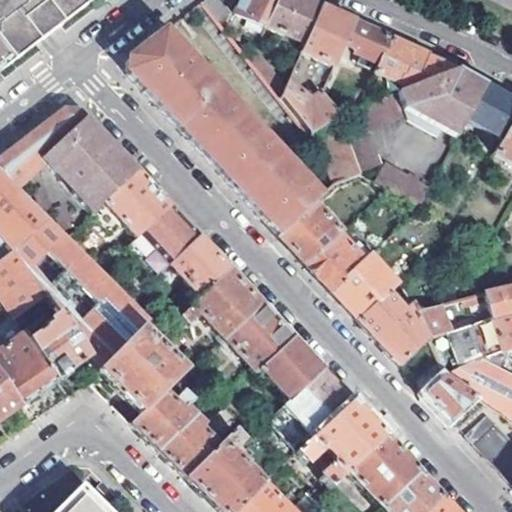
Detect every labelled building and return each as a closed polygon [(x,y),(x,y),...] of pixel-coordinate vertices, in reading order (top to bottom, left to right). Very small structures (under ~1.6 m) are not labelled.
[(0,0),(0,65),(63,18),(85,0),(0,0)] [(216,0),(205,0),(200,5),(217,26),(228,15),(216,0)] [(241,0),(236,15),(264,28),(276,0),(241,0)] [(276,0),(264,28),(304,46),(320,10),(296,0),(276,0)] [(320,10),(304,46),(299,56),(332,69),(343,44),(351,24),(320,10)] [(377,66),(388,40),(351,24),(343,44),(355,49),(353,55),(377,66)] [(162,33),(125,61),(124,73),(275,237),(311,203),(316,199),(162,33)] [(388,40),(377,66),(374,74),(399,86),(402,78),(405,80),(408,73),(412,76),(419,79),(428,58),(388,40)] [(432,81),(396,96),(461,132),(466,123),(477,104),(432,81)] [(308,103),(286,84),(284,88),(278,101),(308,138),(315,134),(337,120),(320,96),(308,103)] [(495,106),(480,97),(477,104),(466,123),(500,143),(511,121),(511,101),(501,95),(495,106)] [(42,163),(89,216),(101,204),(134,172),(79,111),(63,111),(0,157),(0,176),(13,189),(42,163)] [(315,134),(332,185),(358,178),(337,120),(315,134)] [(511,121),(500,143),(493,156),(511,166),(511,121)] [(418,206),(429,188),(385,160),(373,179),(418,206)] [(134,172),(101,204),(133,239),(139,233),(167,207),(134,172)] [(139,333),(148,324),(13,189),(0,176),(0,237),(4,243),(0,246),(0,304),(12,321),(45,298),(57,315),(89,360),(98,374),(139,333)] [(338,234),(311,203),(275,237),(302,266),(337,236),(338,234)] [(167,207),(139,233),(169,265),(196,239),(167,207)] [(302,266),(318,283),(326,275),(335,286),(361,264),(349,250),(337,236),(302,266)] [(196,239),(169,265),(200,299),(228,273),(196,239)] [(353,321),(386,294),(394,287),(367,258),(361,264),(335,286),(327,293),(353,321)] [(196,313),(223,341),(259,306),(228,273),(200,299),(178,319),(185,326),(195,317),(193,315),(196,313)] [(326,275),(318,283),(327,293),(335,286),(326,275)] [(511,289),(485,296),(493,321),(511,315),(511,289)] [(386,294),(353,321),(396,367),(426,339),(415,313),(410,303),(400,312),(386,294)] [(254,374),(258,371),(291,340),(259,306),(223,341),(254,374)] [(415,313),(426,339),(426,340),(449,333),(438,307),(415,313)] [(27,342),(55,382),(89,360),(57,315),(46,323),(48,326),(27,342)] [(511,315),(493,321),(449,333),(426,340),(435,362),(441,377),(481,360),(511,346),(511,315)] [(181,374),(139,333),(98,374),(140,415),(161,394),(181,374)] [(22,335),(0,351),(0,382),(18,408),(55,382),(27,342),(22,335)] [(291,340),(258,371),(288,404),(321,374),(291,340)] [(511,425),(511,375),(481,360),(441,377),(470,397),(511,425)] [(435,362),(411,384),(421,394),(441,377),(435,362)] [(233,382),(239,388),(248,380),(242,373),(233,382)] [(321,374),(288,404),(265,425),(293,456),(349,404),(321,374)] [(441,377),(421,394),(446,421),(470,397),(441,377)] [(0,421),(18,408),(0,382),(0,421)] [(129,426),(157,454),(197,415),(192,410),(188,414),(182,408),(178,411),(161,394),(140,415),(129,426)] [(345,476),(382,440),(349,404),(293,456),(305,468),(319,455),(326,454),(332,460),(331,467),(318,481),(328,492),(345,476)] [(197,415),(157,454),(185,482),(217,450),(200,432),(202,429),(197,424),(201,419),(197,415)] [(511,446),(484,416),(461,437),(510,490),(511,488),(511,446)] [(217,450),(185,482),(215,511),(235,511),(261,486),(244,469),(248,466),(243,461),(239,465),(229,454),(241,443),(233,434),(217,450)] [(345,476),(379,511),(416,476),(382,440),(345,476)] [(116,500),(91,475),(84,483),(108,507),(116,500)] [(416,476),(379,511),(425,511),(438,500),(416,476)] [(286,511),(261,486),(235,511),(286,511)] [(98,511),(77,491),(56,511),(98,511)] [(323,498),(317,503),(323,508),(327,504),(328,503),(323,498)] [(450,511),(438,500),(425,511),(450,511)]
